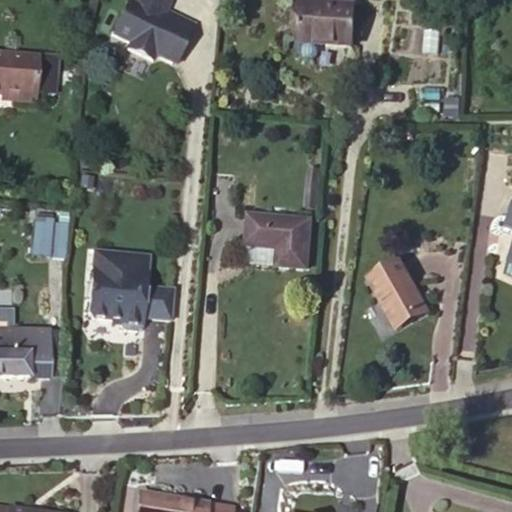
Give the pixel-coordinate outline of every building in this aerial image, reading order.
[(161,19),(128,4),(112,38),(129,46),(126,52),(151,63),(154,57),(171,65),(179,48),(183,50),(193,27),(164,13),(161,19)] [(354,8),(301,4),(298,43),(351,46),(354,8)] [(171,65),(175,67),(183,50),(179,48),(171,65)] [(0,96),(12,97),(11,102),(34,104),(35,96),(38,60),(38,59),(0,55),(0,96)] [(59,61),(38,60),(35,96),(56,98),(59,61)] [(249,217),(246,248),(278,250),(276,268),(306,270),(310,222),(249,217)] [(65,259),(67,221),(33,219),(31,257),(65,259)] [(278,250),(246,248),(245,265),(276,268),(278,250)] [(171,320),(173,290),(145,288),(148,257),(99,253),(98,268),(93,267),(88,314),(92,319),(120,322),(120,327),(124,331),(136,333),(140,329),(142,319),(171,320)] [(399,263),(368,280),(396,330),(426,313),(399,263)] [(13,311),(0,310),(0,330),(13,331),(13,311)] [(0,330),(0,379),(49,380),(48,357),(48,332),(13,331),(0,330)] [(62,357),(62,333),(48,332),(48,357),(62,357)] [(62,357),(48,357),(49,380),(61,380),(62,357)] [(206,506),(139,496),(137,511),(226,511),(206,509),(206,506)]
